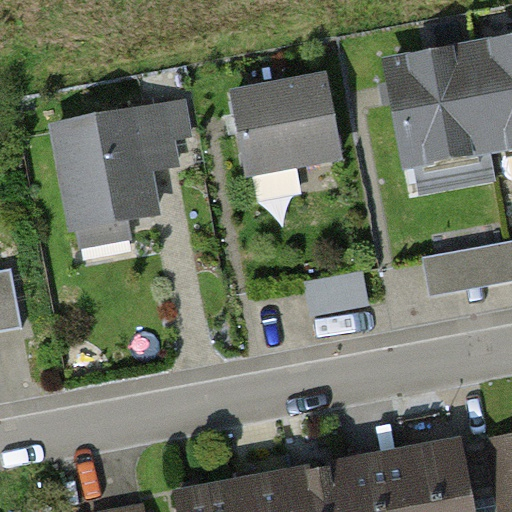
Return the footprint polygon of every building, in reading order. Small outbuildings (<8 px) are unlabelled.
[(501,162),(511,159),(511,47),(481,53),(501,162)] [(412,178),(501,162),(481,53),(392,70),(412,178)] [(338,87),(242,104),(256,186),(352,169),(338,87)] [(194,112),(66,134),(85,240),(171,225),(163,180),(204,173),(194,112)] [(511,248),(423,264),(431,304),(511,288),(511,248)] [(366,276),(306,288),(312,322),(373,310),(366,276)] [(25,281),(0,284),(0,342),(34,337),(25,281)] [(485,511),(473,448),(416,459),(425,511),(485,511)] [(511,511),(511,448),(499,450),(508,511),(511,511)] [(425,511),(416,459),(358,471),(366,511),(425,511)] [(366,511),(358,471),(301,482),(306,511),(366,511)] [(306,511),(301,482),(243,493),(247,511),(306,511)] [(247,511),(243,493),(186,504),(187,511),(247,511)]
